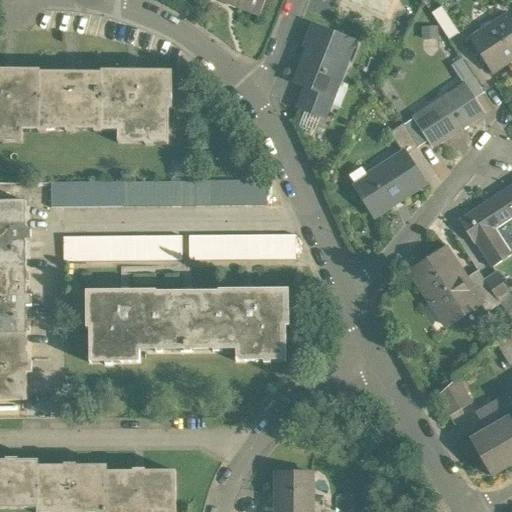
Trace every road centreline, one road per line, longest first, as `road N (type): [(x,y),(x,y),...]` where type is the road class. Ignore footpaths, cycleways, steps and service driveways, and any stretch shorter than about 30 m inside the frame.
road 1 (residential): [(310,210),(282,221),(55,221)]
road 2 (residential): [(346,294),(375,278),(461,173),(508,143)]
road 3 (residential): [(374,358),(260,435),(220,511)]
road 4 (residential): [(463,511),(374,358)]
road 5 (residential): [(247,89),(203,50),(109,4)]
road 6 (residential): [(310,210),(247,89)]
